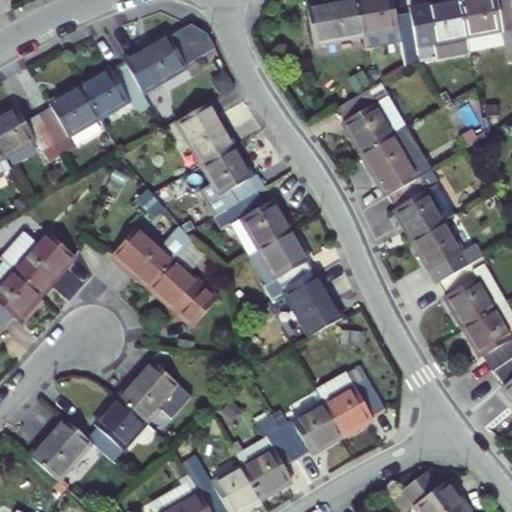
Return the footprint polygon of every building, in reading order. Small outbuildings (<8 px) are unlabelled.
[(402,53),(415,51),(408,16),(396,19),(392,0),(360,0),(355,1),(362,38),(364,50),(400,43),(402,53)] [(507,66),(511,65),(511,18),(508,0),(472,0),(458,3),(465,41),(468,54),(504,47),(507,66)] [(313,49),(362,38),(355,1),(306,10),(313,49)] [(431,48),(465,41),(458,3),(407,12),(408,16),(415,51),(418,63),(433,58),(431,48)] [(168,37),(124,62),(127,66),(144,95),(188,70),(185,65),(214,51),(206,35),(190,27),(169,39),(168,37)] [(418,64),(468,54),(465,41),(431,48),(433,58),(418,63),(418,64)] [(110,70),(81,87),(100,121),(130,103),(137,116),(151,108),(144,95),(127,66),(113,73),(110,70)] [(388,97),(381,85),(372,90),(338,110),(345,122),(341,125),(360,157),(393,137),(375,105),(388,97)] [(52,109),(39,116),(62,157),(75,150),(70,139),(100,121),(81,87),(49,105),(52,109)] [(234,148),(209,104),(175,123),(200,167),(234,148)] [(16,108),(0,117),(0,149),(5,159),(36,141),(49,164),(62,157),(39,116),(25,124),(16,108)] [(424,160),(407,129),(393,137),(360,157),(385,200),(389,198),(418,180),(412,168),(424,160)] [(200,167),(226,211),(256,194),(248,180),(251,177),(234,148),(200,167)] [(437,185),(431,173),(418,180),(389,198),(395,209),(392,212),(410,242),(443,223),(425,191),(437,185)] [(456,216),(437,185),(425,191),(443,223),(456,216)] [(256,194),(226,211),(233,223),(226,228),(244,258),(258,250),(291,231),(273,201),(263,206),(256,194)] [(461,253),(443,223),(410,242),(428,273),(432,271),(439,285),(469,267),(482,259),(475,247),(461,253)] [(112,257),(149,291),(191,242),(185,234),(178,226),(159,248),(137,229),(112,257)] [(291,231),(258,250),(276,282),(261,289),(269,303),(284,294),(313,278),(305,265),(309,261),(291,231)] [(27,236),(3,263),(42,297),(74,260),(47,235),(37,245),(27,236)] [(189,273),(206,254),(191,242),(149,291),(189,327),(216,298),(189,273)] [(482,259),(469,267),(495,311),(507,303),(482,259)] [(3,263),(0,265),(0,327),(5,333),(14,322),(18,325),(42,297),(3,263)] [(495,311),(469,267),(439,285),(445,296),(442,298),(461,330),(495,311)] [(284,294),(309,339),(335,324),(343,320),(317,275),(313,278),(284,294)] [(511,311),(507,303),(495,311),(461,330),(478,360),(483,359),(494,373),(511,359),(511,311)] [(511,359),(494,373),(503,387),(500,390),(511,404),(511,359)] [(165,403),(180,386),(151,361),(117,399),(146,426),(165,403)] [(323,405),(343,439),(373,421),(371,417),(384,409),(359,366),(316,391),(323,405)] [(191,396),(180,386),(165,403),(176,413),(191,396)] [(113,463),(146,426),(117,399),(93,426),(96,429),(87,440),(92,445),(113,463)] [(279,431),(297,461),(308,454),(311,457),(343,439),(323,405),(286,427),(280,415),(273,420),(279,431)] [(273,420),(270,416),(254,426),(268,452),(242,467),(262,501),(293,483),(284,468),(297,461),(279,431),(273,420)] [(62,418),(28,457),(58,484),(92,445),(87,440),(62,418)] [(243,511),(262,501),(242,467),(211,485),(205,475),(192,482),(198,493),(209,511),(243,511)] [(406,494),(418,510),(441,492),(429,476),(406,494)] [(441,492),(418,510),(417,511),(467,511),(448,486),(441,492)] [(209,511),(198,493),(165,511),(209,511)]
